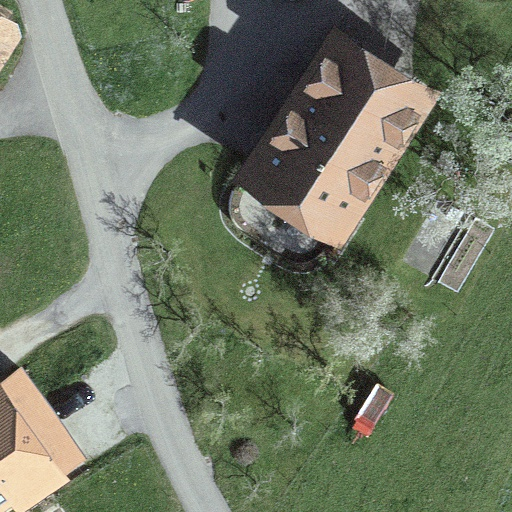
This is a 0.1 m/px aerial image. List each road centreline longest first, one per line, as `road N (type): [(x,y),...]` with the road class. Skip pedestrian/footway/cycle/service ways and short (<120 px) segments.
road 1 (track): [(201,511),(158,433),(31,0)]
road 2 (track): [(0,356),(117,276)]
